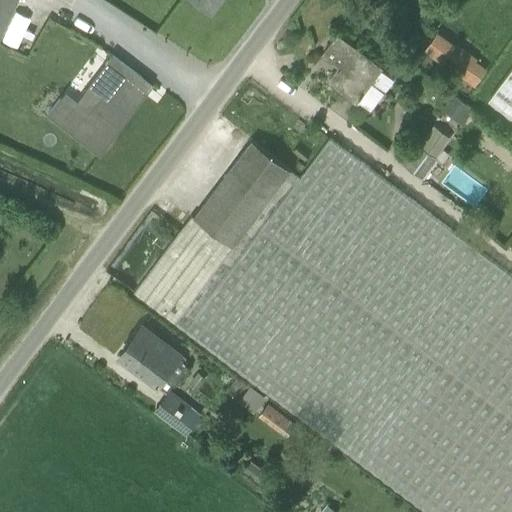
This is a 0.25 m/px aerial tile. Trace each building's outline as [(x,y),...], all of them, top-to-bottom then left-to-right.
[(0,0),(0,36),(17,0),(0,0)] [(195,0),(209,10),(216,0),(195,0)] [(357,102),(357,101),(369,110),(384,90),(372,81),(382,68),(338,34),(323,54),(339,67),(329,81),(357,102)] [(443,62),(463,77),(475,61),(477,58),(457,43),(443,62)] [(119,127),(151,85),(112,55),(105,64),(117,74),(92,106),(84,117),(59,98),(46,115),(98,154),(119,127)] [(511,67),(489,98),(511,115),(511,67)] [(453,95),(444,106),(466,122),(474,111),(453,95)] [(134,292),(176,322),(428,511),(511,511),(511,273),(330,136),(301,176),(252,140),(194,217),(192,215),(134,292)] [(413,142),(398,160),(424,178),(437,160),(419,147),(413,142)] [(120,356),(167,392),(172,384),(175,386),(187,369),(177,361),(181,355),(143,326),(120,356)] [(265,398),(250,387),(240,402),(254,413),(265,398)] [(202,414),(193,407),(171,391),(156,410),(178,427),(187,433),(202,414)] [(296,426),(297,424),(269,403),(260,416),(287,436),(287,435),(294,440),(301,430),(296,426)] [(268,473),(250,459),(244,467),(262,481),(268,473)] [(323,511),(337,511),(344,503),(334,496),(323,511)]
